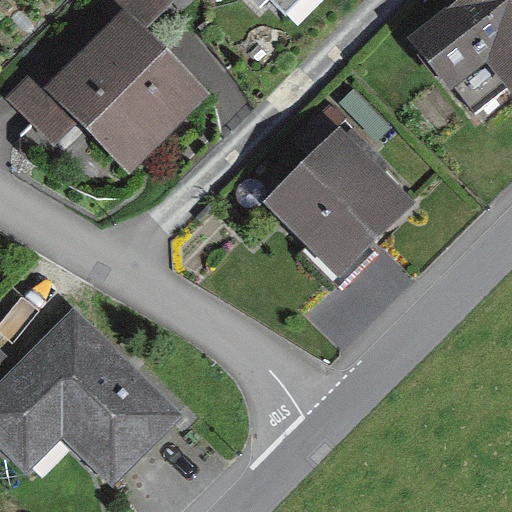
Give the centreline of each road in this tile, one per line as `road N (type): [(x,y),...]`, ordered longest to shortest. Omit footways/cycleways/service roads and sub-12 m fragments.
road 1 (residential): [(124,268),(157,224),(378,0)]
road 2 (unclassified): [(318,435),(511,242)]
road 3 (residential): [(318,435),(244,346),(124,268)]
road 4 (residential): [(124,268),(0,196)]
